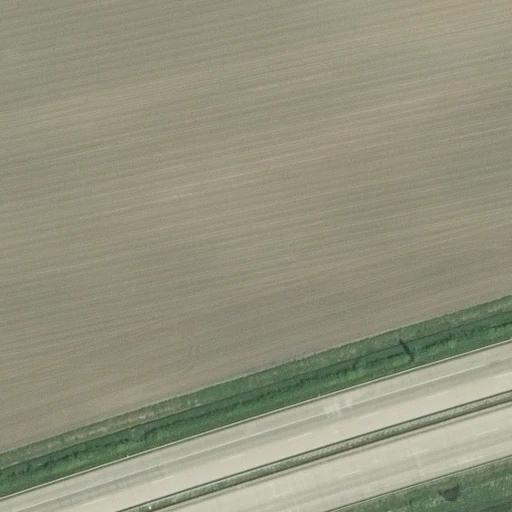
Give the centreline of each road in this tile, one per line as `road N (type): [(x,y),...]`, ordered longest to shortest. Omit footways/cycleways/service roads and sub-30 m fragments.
road 1 (motorway): [(511,369),(53,511)]
road 2 (motorway): [(251,511),(511,435)]
